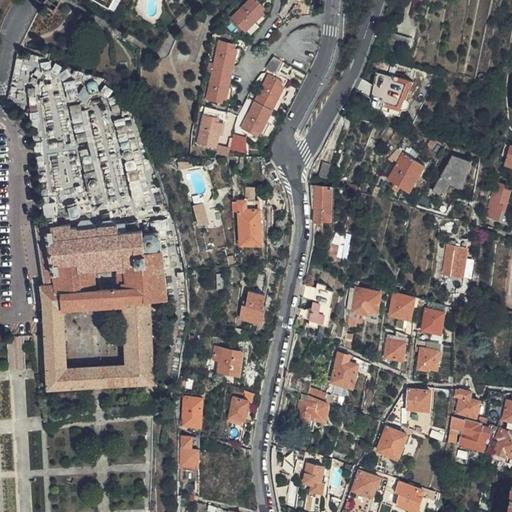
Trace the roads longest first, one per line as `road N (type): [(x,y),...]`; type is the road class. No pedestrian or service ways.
road 1 (residential): [(267,511),(259,454),(301,220),(295,157)]
road 2 (residential): [(0,301),(23,299),(12,131),(0,113)]
road 3 (unclassified): [(295,157),(312,144),(358,60),(376,0)]
road 4 (residential): [(330,20),(294,24),(252,66),(249,51),(277,0)]
road 5 (unclassified): [(330,20),(322,68),(284,137),(295,157)]
